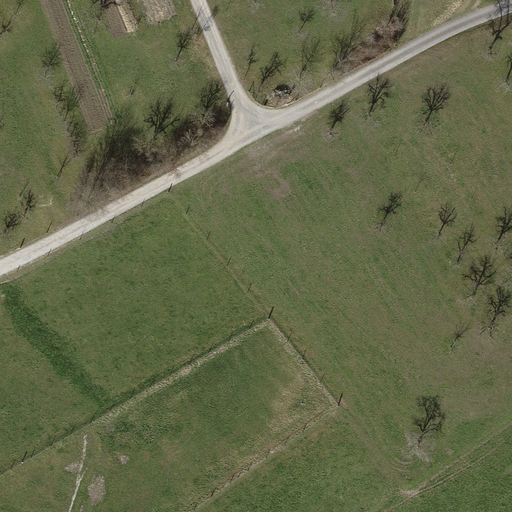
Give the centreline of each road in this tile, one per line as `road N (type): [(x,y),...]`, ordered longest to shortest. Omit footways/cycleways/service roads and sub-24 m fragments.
road 1 (track): [(0,268),(432,38),(511,6)]
road 2 (track): [(252,135),(198,0)]
